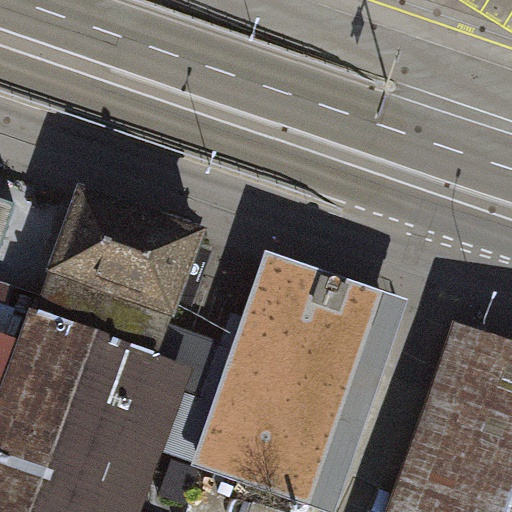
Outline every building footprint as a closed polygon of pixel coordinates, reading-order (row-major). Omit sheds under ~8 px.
[(0,257),(18,208),(0,201),(0,257)] [(38,313),(155,356),(194,249),(77,206),(42,303),(38,313)] [(339,511),(405,309),(265,264),(236,355),(218,349),(201,402),(218,408),(198,469),(331,511),(339,511)] [(155,356),(38,313),(24,350),(0,415),(0,511),(144,511),(196,372),(155,356)] [(511,511),(511,348),(472,334),(409,511),(511,511)] [(0,415),(24,350),(0,342),(0,415)]
